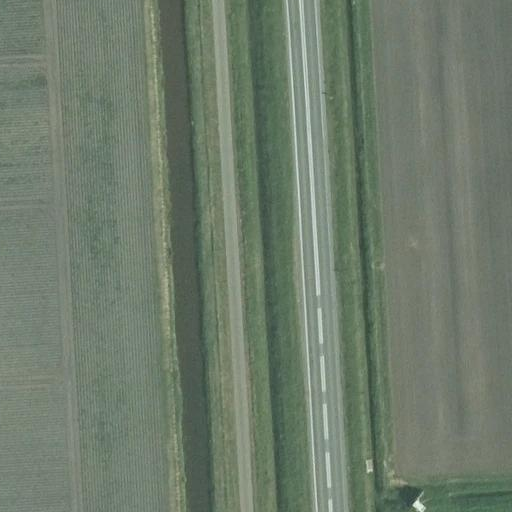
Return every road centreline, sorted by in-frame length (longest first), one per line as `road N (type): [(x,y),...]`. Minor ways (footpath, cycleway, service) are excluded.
road 1 (trunk): [(330,511),(300,0)]
road 2 (unclassified): [(244,511),(216,0)]
